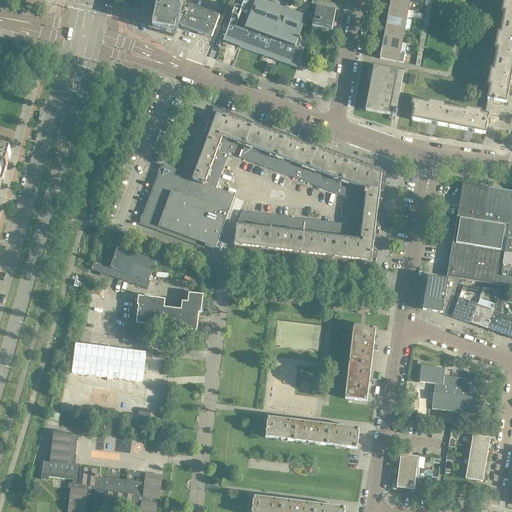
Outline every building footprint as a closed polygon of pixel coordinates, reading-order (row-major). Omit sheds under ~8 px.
[(157,0),(152,27),(174,32),(174,36),(176,36),(179,24),(182,25),(181,27),(202,35),(211,39),(219,17),(211,14),(183,4),(184,0),(157,0)] [(235,8),(224,38),(232,41),(232,42),(238,45),(238,43),(241,44),(239,47),(280,62),(281,58),(298,64),(307,40),(302,39),(301,42),(298,41),(305,20),(313,22),(312,27),(331,31),(335,10),(316,6),(315,13),(299,11),(298,13),(265,1),(263,0),(255,0),(249,16),(244,30),(236,27),(242,10),(235,8)] [(249,15),(249,16),(255,0),(263,0),(265,1),(265,0),(243,0),(244,0),(247,2),(243,13),(245,14),(245,15),(246,16),(248,16),(249,15)] [(390,0),(390,6),(408,10),(409,0),(390,0)] [(511,0),(506,0),(501,25),(511,27),(511,0)] [(390,6),(388,17),(406,20),(408,10),(390,6)] [(388,17),(386,27),(404,31),(406,20),(388,17)] [(511,27),(501,25),(495,61),(511,64),(511,27)] [(386,27),(384,38),(402,42),(404,31),(386,27)] [(384,38),(382,49),(400,53),(402,42),(384,38)] [(382,49),(380,59),(403,63),(405,53),(400,53),(382,49)] [(511,64),(495,61),(488,97),(507,101),(511,72),(511,64)] [(398,72),(373,67),(365,111),(389,115),(388,119),(391,120),(391,121),(395,121),(403,73),(398,72)] [(488,97),(484,115),(488,116),(496,118),(497,117),(496,116),(499,102),(506,104),(507,101),(488,97)] [(452,108),(421,102),(414,101),(412,101),(411,107),(413,107),(411,120),(448,127),(452,108)] [(452,108),(448,127),(485,134),(488,116),(484,115),(452,108)] [(217,113),(210,132),(238,142),(245,145),(252,126),(217,113)] [(252,126),(245,145),(240,158),(256,164),(268,132),(252,126)] [(210,132),(192,180),(216,189),(229,152),(234,153),(238,142),(210,132)] [(268,132),(256,164),(273,170),(284,138),(268,132)] [(284,138),(273,170),(289,176),(300,144),(284,138)] [(300,144),(289,176),(305,182),(316,150),(300,144)] [(316,150),(305,182),(321,188),(333,156),(316,150)] [(0,183),(3,184),(11,155),(8,154),(0,151),(0,183)] [(333,156),(321,188),(337,194),(349,162),(333,156)] [(349,162),(337,194),(353,200),(357,188),(365,168),(349,162)] [(365,168),(357,188),(379,191),(381,174),(365,168)] [(235,196),(234,196),(227,193),(218,190),(216,189),(192,180),(181,176),(170,172),(166,174),(162,176),(147,216),(151,224),(158,227),(204,244),(205,245),(215,249),(218,242),(235,196)] [(463,184),(458,216),(483,220),(488,189),(463,184)] [(344,213),(351,213),(376,216),(379,191),(357,188),(353,200),(353,203),(346,202),(344,213)] [(511,192),(488,189),(483,220),(509,225),(511,205),(511,192)] [(242,212),(240,217),(237,225),(234,245),(251,247),(255,214),(242,212)] [(351,213),(350,225),(356,240),(373,242),(376,216),(351,213)] [(255,214),(251,247),(268,249),(272,216),(255,214)] [(272,216),(268,249),(285,251),(289,218),(272,216)] [(458,216),(453,246),(504,254),(506,239),(509,225),(483,220),(458,216)] [(289,218),(285,251),(302,253),(306,220),(289,218)] [(306,220),(302,253),(319,255),(323,222),(306,220)] [(323,222),(319,255),(337,258),(341,224),(323,222)] [(341,224),(337,258),(371,262),(373,242),(356,240),(350,225),(341,224)] [(93,262),(91,270),(148,290),(150,282),(149,281),(156,261),(117,248),(119,243),(111,240),(103,265),(93,262)] [(447,278),(459,279),(499,285),(501,269),(504,254),(453,246),(447,278)] [(511,255),(504,254),(501,269),(511,271),(511,255)] [(511,271),(501,269),(499,285),(511,287),(511,271)] [(459,279),(447,278),(447,280),(440,279),(440,280),(429,278),(423,310),(434,312),(442,314),(446,315),(459,279)] [(463,286),(452,317),(470,324),(482,289),(463,286)] [(482,289),(470,324),(487,329),(491,320),(498,300),(501,292),(482,289)] [(138,306),(137,320),(136,324),(143,325),(144,326),(196,332),(198,313),(201,313),(203,296),(189,294),(187,303),(182,302),(181,310),(164,308),(165,300),(148,298),(138,297),(137,306),(138,306)] [(491,320),(487,329),(511,337),(511,304),(505,302),(498,300),(491,320)] [(123,341),(137,343),(139,327),(125,325),(123,341)] [(378,346),(377,346),(376,346),(375,346),(373,346),(373,345),(375,329),(370,329),(365,328),(353,327),(351,345),(349,363),(371,365),(373,351),(375,351),(376,351),(377,351),(378,351),(378,346)] [(90,337),(91,331),(82,330),(81,336),(81,341),(90,342),(90,337)] [(142,383),(146,353),(75,344),(72,374),(142,383)] [(373,386),(374,381),(373,381),(372,380),(371,380),(369,380),(371,365),(349,363),(347,381),(345,399),(352,400),(367,401),(369,385),(371,385),(371,386),(372,386),(373,386)] [(478,415),(482,378),(474,377),(474,381),(459,379),(458,379),(458,381),(451,381),(452,378),(444,377),(445,369),(444,369),(444,370),(422,367),(421,366),(419,383),(420,383),(420,382),(434,384),(434,385),(435,385),(435,386),(434,386),(433,394),(431,410),(432,410),(432,409),(477,414),(477,415),(478,415)] [(58,422),(60,414),(50,412),(48,420),(58,422)] [(277,420),(268,418),(265,438),(274,439),(274,442),(286,443),(287,441),(296,442),(298,422),(286,421),(286,419),(278,418),(277,420)] [(310,424),(298,422),(296,442),(302,443),(302,445),(308,446),(309,443),(314,444),(314,446),(320,447),(320,445),(326,446),(328,426),(318,425),(319,423),(310,422),(310,424)] [(343,428),(328,426),(326,446),(335,447),(335,449),(347,450),(347,448),(356,449),(359,430),(351,429),(351,427),(343,426),(343,428)] [(48,480),(49,477),(73,480),(72,485),(71,485),(68,511),(71,511),(70,511),(94,511),(95,506),(131,510),(130,511),(155,511),(156,504),(155,504),(156,498),(159,498),(162,477),(146,475),(144,483),(95,477),(96,470),(75,468),(77,455),(75,455),(77,441),(78,441),(79,436),(71,435),(71,434),(54,432),(50,462),(43,461),(41,480),(48,480)] [(472,436),(471,447),(488,450),(490,439),(472,436)] [(471,447),(469,458),(486,460),(488,450),(471,447)] [(400,455),(399,466),(416,468),(418,457),(400,455)] [(469,458),(467,468),(484,471),(486,460),(469,458)] [(399,466),(398,477),(415,479),(416,468),(399,466)] [(484,471),(467,468),(465,479),(482,482),(484,471)] [(415,479),(398,477),(396,488),(414,490),(415,479)] [(263,499),(254,497),(252,511),(282,511),(284,501),(272,500),(272,498),(264,497),(263,499)] [(296,503),(284,501),(282,511),(313,511),(314,505),(304,504),(305,502),(296,501),(296,503)]
